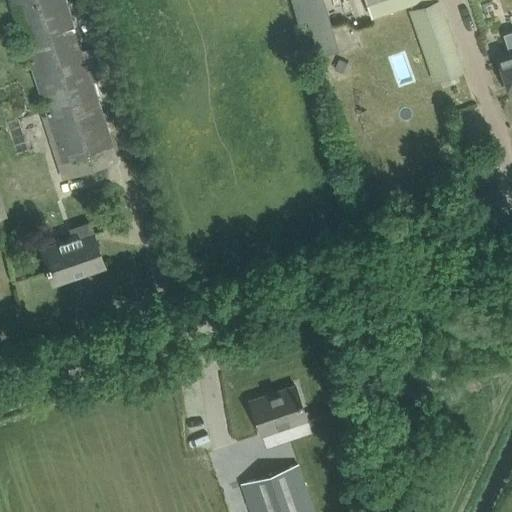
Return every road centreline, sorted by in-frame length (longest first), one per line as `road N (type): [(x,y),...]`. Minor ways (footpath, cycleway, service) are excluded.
road 1 (unclassified): [(0,384),(511,206)]
road 2 (unknown): [(171,324),(126,185),(106,175),(66,186)]
road 3 (unknown): [(120,342),(152,434),(223,511)]
road 4 (unknown): [(197,315),(228,432),(242,444),(274,450)]
